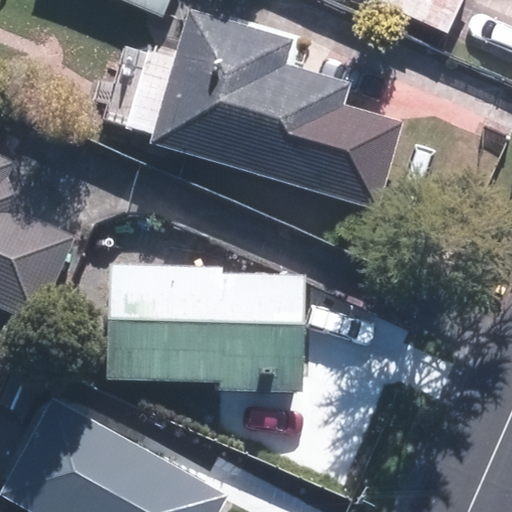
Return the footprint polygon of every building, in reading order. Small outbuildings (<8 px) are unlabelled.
[(138,8),(119,0),(68,0),(62,16),(125,41),(138,8)] [(180,0),(138,0),(174,15),(180,0)] [(394,0),(451,25),(461,0),(394,0)] [(167,131),(164,141),(388,205),(412,119),(357,104),(365,78),(305,61),(311,38),(206,8),(192,54),(163,46),(141,123),(167,131)] [(0,298),(48,320),(84,240),(26,214),(36,191),(19,183),(29,160),(0,146),(0,298)] [(323,274),(127,264),(121,376),(231,381),(231,389),(317,394),(323,274)] [(0,382),(15,352),(0,344),(0,382)] [(38,511),(218,511),(228,494),(53,399),(2,492),(38,511)] [(259,463),(244,492),(282,511),(318,511),(325,498),(259,463)]
